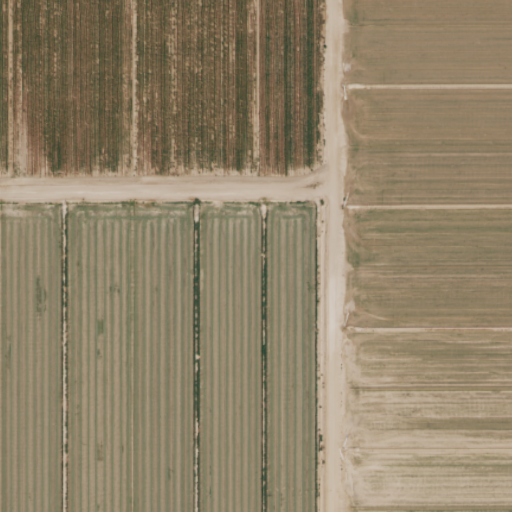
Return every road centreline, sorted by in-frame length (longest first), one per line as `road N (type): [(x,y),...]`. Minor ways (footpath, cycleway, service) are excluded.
road 1 (residential): [(331,511),(328,0)]
road 2 (residential): [(328,191),(0,191)]
